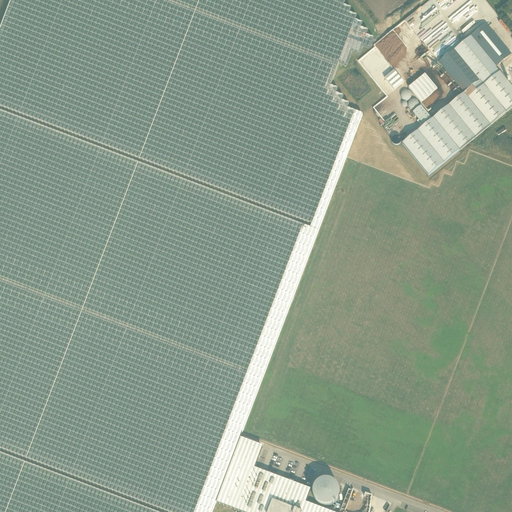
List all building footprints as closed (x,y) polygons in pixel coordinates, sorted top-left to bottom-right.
[(310,229),(318,232),(363,115),(348,109),(349,105),(342,102),(344,97),(336,94),(338,90),(330,87),(339,64),(346,67),(352,52),(359,55),(363,46),(370,49),(374,39),(367,36),(368,32),(361,29),(363,24),(355,21),(357,17),(350,14),(351,9),(344,6),(346,2),(341,0),(11,0),(0,30),(0,106),(312,225),(310,229)] [(471,37),(496,68),(508,58),(511,55),(486,24),(482,27),(471,37)] [(511,103),(511,90),(471,37),(437,63),(462,93),(399,143),(425,176),(511,103)] [(439,60),(441,57),(426,42),(423,44),(439,60)] [(385,79),(395,90),(405,81),(394,70),(385,79)] [(421,106),(413,113),(423,125),(432,118),(421,106)] [(0,448),(167,511),(212,511),(217,502),(240,438),(242,432),(318,232),(310,229),(0,111),(0,448)] [(229,507),(241,511),(330,511),(306,503),(311,490),(255,469),(263,447),(240,438),(217,502),(229,507)] [(0,511),(153,511),(0,453),(0,511)] [(321,487),(318,487),(317,489),(317,494),(320,503),(327,505),(335,505),(339,504),(343,494),(343,490),(340,482),(332,479),(328,479),(324,480),(324,481),(326,485),(332,487),(322,487),(321,487)] [(371,504),(374,496),(364,492),(361,498),(370,501),(368,506),(370,507),(371,504)]
